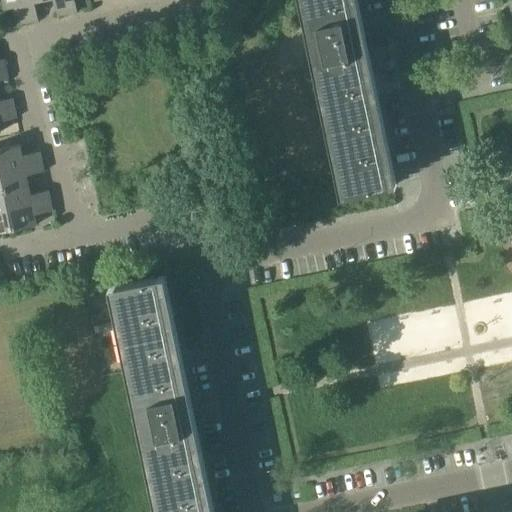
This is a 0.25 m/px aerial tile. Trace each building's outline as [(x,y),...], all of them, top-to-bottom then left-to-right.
[(28,22),(23,0),(2,0),(4,8),(14,6),(17,24),(28,22)] [(23,0),(28,22),(37,20),(34,2),(43,0),(23,0)] [(64,0),(53,0),(57,16),(67,14),(64,0)] [(64,0),(67,14),(77,11),(74,0),(64,0)] [(302,0),(343,196),(395,185),(356,0),(302,0)] [(0,110),(13,108),(11,99),(0,100),(0,110)] [(13,108),(0,110),(0,121),(15,119),(13,108)] [(0,170),(41,162),(39,152),(22,156),(20,145),(0,149),(0,170)] [(43,172),(41,162),(0,170),(0,191),(28,185),(26,176),(43,172)] [(30,195),(28,185),(0,191),(0,211),(49,201),(47,191),(30,195)] [(49,201),(0,211),(0,232),(36,225),(35,214),(52,211),(49,201)] [(158,511),(213,511),(177,339),(168,295),(115,306),(158,511)]
